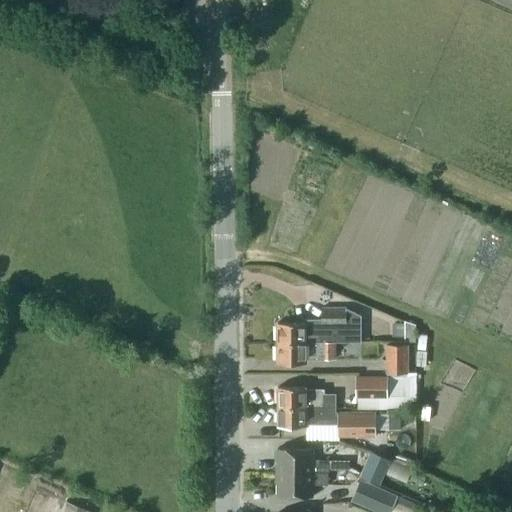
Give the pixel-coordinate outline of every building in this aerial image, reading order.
[(307,341),(323,341),(335,342),(352,341),(361,341),(361,314),(346,307),(322,307),(322,319),(314,319),(315,324),(306,324),(306,322),(277,322),(278,342),(307,341)] [(407,336),(407,321),(391,321),(391,336),(407,336)] [(335,358),(335,342),(323,341),(307,341),(278,342),(278,362),(307,362),(307,359),(335,358)] [(387,369),(408,369),(408,343),(387,343),(387,369)] [(387,396),(387,376),(370,376),(370,396),(387,396)] [(278,386),(278,406),(337,406),(337,394),(325,394),(325,389),(307,389),(307,386),(278,386)] [(307,426),(307,422),(337,422),(337,412),(337,406),(278,406),(278,426),(307,426)] [(373,412),(337,412),(337,422),(337,435),(373,435),(373,412)] [(313,470),(313,471),(329,471),(329,460),(313,460),(313,446),(278,446),(278,470),(313,470)] [(390,459),(371,450),(365,465),(384,473),(390,459)] [(313,473),(313,471),(313,470),(278,470),(278,494),(313,494),(313,484),(329,485),(329,473),(313,473)] [(352,495),(389,511),(397,493),(360,477),(352,495)] [(400,496),(397,504),(413,511),(414,511),(418,505),(400,496)] [(468,498),(462,511),(476,511),(480,503),(468,498)] [(61,511),(86,511),(87,510),(65,502),(61,511)]
